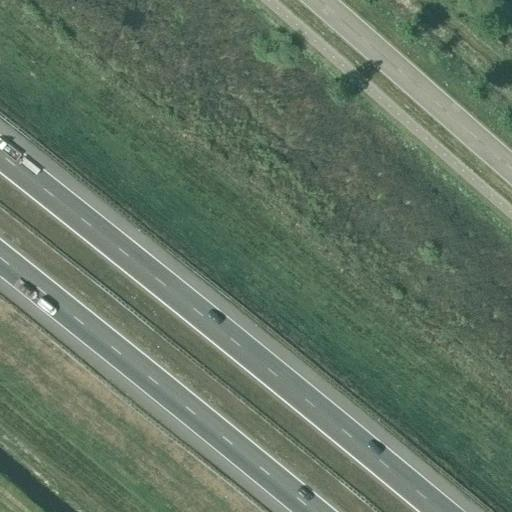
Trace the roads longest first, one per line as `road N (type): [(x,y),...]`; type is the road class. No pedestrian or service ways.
road 1 (motorway): [(435,511),(0,158)]
road 2 (motorway): [(0,260),(309,511)]
road 3 (tertiary): [(511,172),(314,0)]
